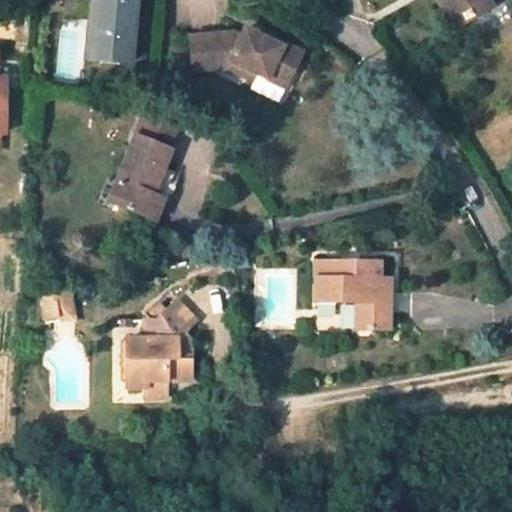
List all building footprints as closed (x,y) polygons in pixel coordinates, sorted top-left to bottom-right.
[(96,0),(92,60),(129,63),(133,0),(96,0)] [(487,0),(442,0),(456,23),(466,17),(468,21),(476,16),(473,12),(489,2),(487,0)] [(295,63),(302,46),(268,32),(267,36),(243,26),(240,34),(231,30),(189,35),(193,69),(227,66),(253,76),(256,69),(279,79),(286,60),(295,63)] [(295,63),(286,60),(279,79),(287,82),(295,63)] [(129,109),(132,101),(118,97),(116,105),(129,109)] [(181,118),(147,104),(135,135),(168,150),(181,118)] [(108,202),(154,221),(163,200),(153,195),(164,167),(170,151),(168,150),(135,135),(108,202)] [(163,200),(174,172),(164,167),(153,195),(163,200)] [(389,330),(390,280),(379,279),(379,263),(315,262),(314,302),(337,302),(337,290),(348,290),(357,299),(357,304),(357,329),(389,330)] [(337,290),(337,302),(357,304),(357,299),(348,290),(337,290)] [(191,382),(190,361),(176,361),(177,339),(183,332),(195,320),(177,301),(155,320),(143,320),(143,338),(126,339),(127,383),(147,383),(147,389),(147,398),(167,398),(166,382),(191,382)] [(190,361),(191,341),(183,332),(177,339),(176,361),(190,361)]
